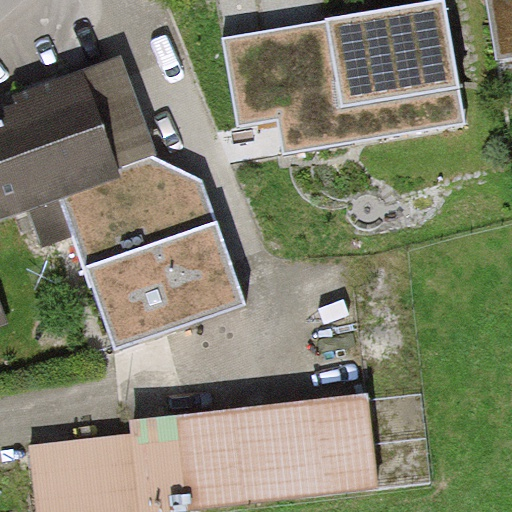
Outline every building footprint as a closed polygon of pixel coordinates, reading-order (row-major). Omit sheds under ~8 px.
[(511,0),(485,0),(497,61),(511,58),(511,0)] [(469,128),(448,8),(227,47),(242,132),(279,125),(286,160),(469,128)] [(130,62),(0,110),(0,207),(162,147),(130,62)] [(167,161),(61,198),(114,350),(252,303),(208,174),(167,161)] [(369,399),(30,436),(38,511),(121,511),(379,484),(369,399)]
